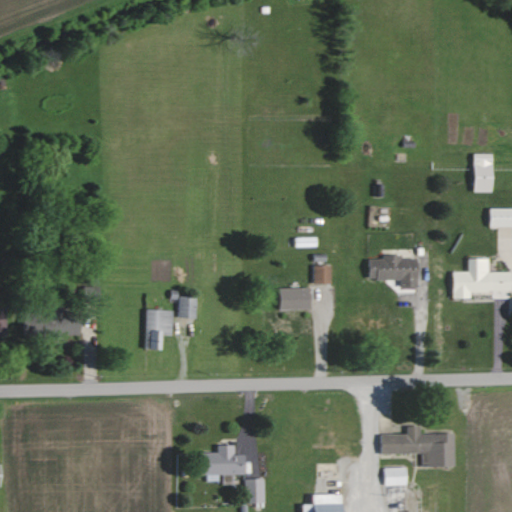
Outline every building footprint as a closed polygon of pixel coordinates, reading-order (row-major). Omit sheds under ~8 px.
[(490,153),(472,153),(472,192),(491,191),(490,153)] [(416,286),(415,256),(367,257),(367,279),(398,279),(398,286),(416,286)] [(451,298),(469,298),(469,292),(491,291),(492,297),(509,297),(509,271),(487,271),(487,258),(466,258),(466,271),(450,271),(451,298)] [(312,283),(330,283),(330,264),(312,265),(312,283)] [(308,309),(308,287),(277,288),(277,309),(308,309)] [(195,296),(177,296),(177,318),(194,318),(195,296)] [(171,310),(144,309),(143,349),(159,349),(160,334),(170,335),(171,310)] [(61,334),(77,335),(78,313),(39,312),(39,337),(61,338),(61,334)] [(452,433),(419,433),(419,426),(405,426),(405,434),(379,434),(379,453),(419,452),(420,465),(453,465),(452,433)] [(197,452),(197,474),(205,474),(205,481),(216,481),(216,474),(243,474),(243,454),(232,454),(232,444),(215,445),(215,452),(197,452)] [(383,485),(405,485),(404,467),(382,467),(383,485)] [(242,478),(243,503),(263,502),(263,478),(242,478)] [(339,511),(340,494),(310,494),(310,504),(301,504),(300,511),(339,511)]
